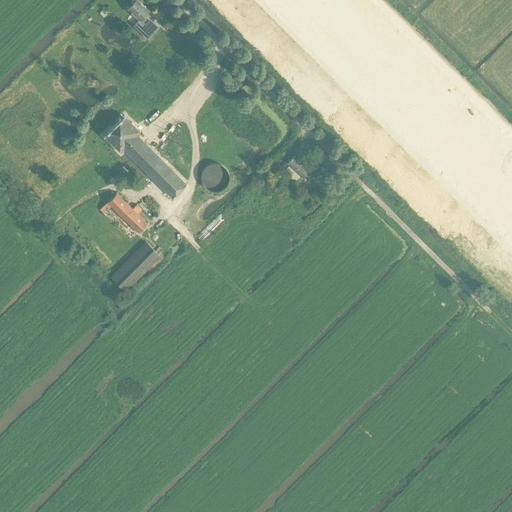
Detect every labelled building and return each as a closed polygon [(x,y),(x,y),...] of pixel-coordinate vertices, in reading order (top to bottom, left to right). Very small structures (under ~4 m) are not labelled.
[(139,20),(138,21),(142,26),(150,34),(158,26),(150,18),(147,20),(143,16),(149,10),(137,0),(132,0),(130,2),(131,4),(127,8),(139,20)] [(103,135),(119,152),(122,149),(171,198),(186,183),(137,134),(140,131),(124,115),(103,135)] [(287,163),(289,165),(284,170),(296,181),(300,175),(302,177),(309,169),(295,155),(287,163)] [(122,168),(128,174),(133,170),(126,163),(122,168)] [(116,192),(106,203),(112,209),(137,233),(147,223),(133,208),(116,192)] [(110,276),(125,291),(161,256),(145,241),(110,276)] [(114,388),(114,391),(114,394),(116,397),(117,398),(120,399),(122,399),(125,399),(127,398),(129,396),(130,393),(131,391),(130,389),(128,385),(126,383),(123,383),(121,383),(118,384),(116,386),(114,388)]
